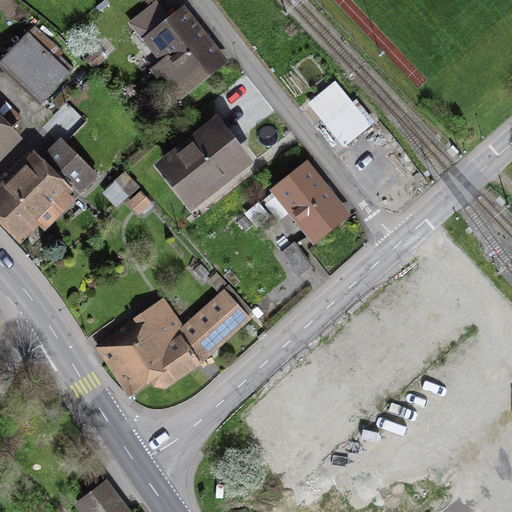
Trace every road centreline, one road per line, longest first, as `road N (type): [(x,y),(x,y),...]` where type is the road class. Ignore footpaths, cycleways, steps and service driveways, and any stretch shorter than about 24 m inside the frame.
road 1 (tertiary): [(397,245),(141,471)]
road 2 (residential): [(397,245),(200,0)]
road 3 (secondary): [(54,332),(141,471)]
road 4 (tertiary): [(511,144),(397,245)]
